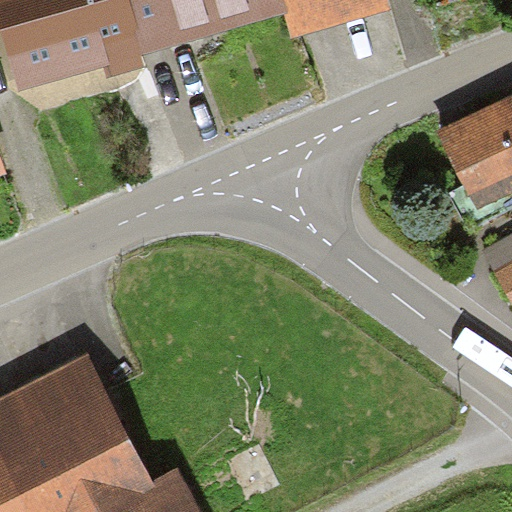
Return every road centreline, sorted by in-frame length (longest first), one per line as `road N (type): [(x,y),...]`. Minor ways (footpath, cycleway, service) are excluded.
road 1 (tertiary): [(511,381),(330,241),(250,168)]
road 2 (unclassified): [(511,52),(250,168)]
road 3 (tertiary): [(250,168),(0,271)]
